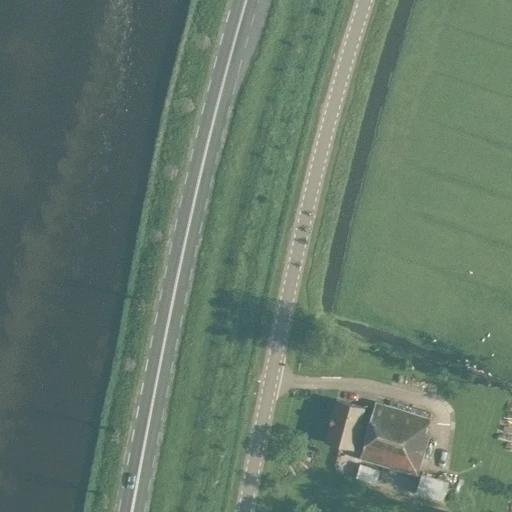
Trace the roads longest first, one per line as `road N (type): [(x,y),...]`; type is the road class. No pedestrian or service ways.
road 1 (unclassified): [(242,511),(311,189),(362,0)]
road 2 (primary): [(131,511),(177,270),(246,0)]
